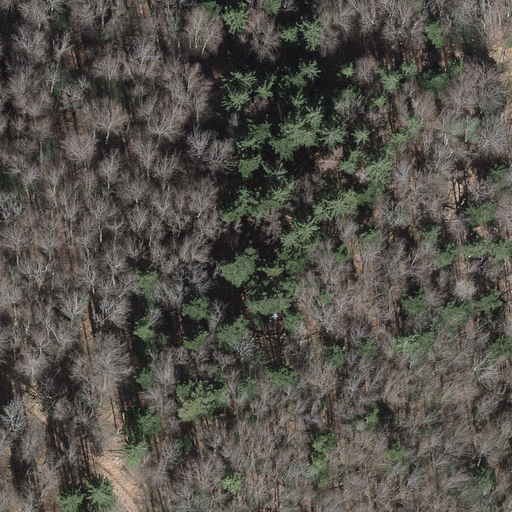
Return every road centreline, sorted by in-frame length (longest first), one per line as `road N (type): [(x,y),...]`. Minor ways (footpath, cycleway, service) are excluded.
road 1 (track): [(0,52),(157,75),(462,51),(511,91)]
road 2 (track): [(148,511),(118,477),(0,391)]
